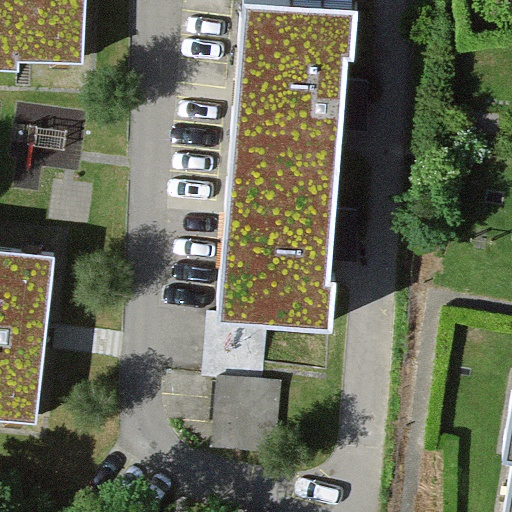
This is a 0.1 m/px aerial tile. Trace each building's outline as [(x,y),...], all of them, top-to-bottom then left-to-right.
[(0,0),(0,66),(27,67),(27,56),(96,57),(96,0),(0,0)] [(352,0),(254,0),(246,158),(356,165),(365,1),(352,0)] [(356,165),(246,158),(237,314),(278,316),(347,320),(356,165)] [(2,234),(0,233),(0,413),(51,418),(66,252),(1,246),(2,234)] [(274,375),(278,316),(237,314),(215,313),(212,372),(230,373),(274,375)] [(274,375),(230,373),(227,438),(298,442),(301,377),(274,375)]
